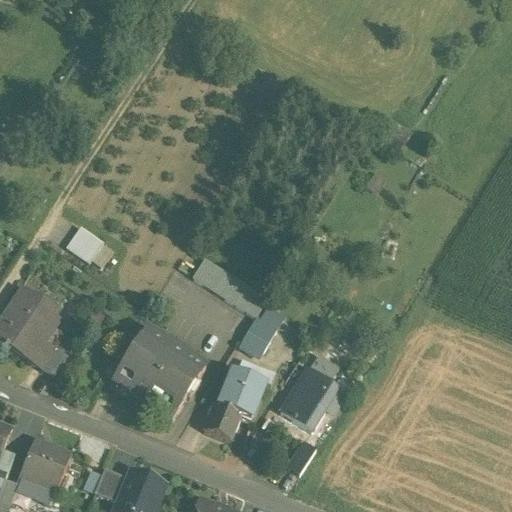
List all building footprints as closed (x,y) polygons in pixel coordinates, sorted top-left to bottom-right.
[(26,169),(13,185),(21,192),(34,176),(26,169)] [(102,249),(79,234),(72,244),(95,260),(102,249)] [(95,260),(72,244),(65,254),(88,270),(95,260)] [(266,304),(203,264),(191,284),(254,324),(266,304)] [(61,320),(21,295),(0,327),(0,357),(1,358),(0,359),(2,361),(7,354),(29,369),(43,348),(61,320)] [(282,326),(265,316),(258,327),(265,331),(275,337),(282,326)] [(258,327),(255,324),(245,340),(237,353),(247,359),(248,359),(265,331),(258,327)] [(265,331),(248,359),(262,358),(275,337),(265,331)] [(204,373),(147,336),(113,388),(170,425),(204,373)] [(43,348),(29,369),(52,384),(66,363),(43,348)] [(273,381),(246,371),(243,377),(244,377),(243,382),(263,390),(269,392),(273,381)] [(237,375),(229,395),(225,394),(217,413),(240,422),(239,424),(248,428),(263,390),(243,382),(244,377),(243,377),(237,375)] [(333,392),(307,375),(280,419),(310,438),(325,415),(336,397),(337,395),(333,392)] [(350,393),(337,385),(333,392),(337,395),(336,397),(343,401),(344,402),(350,393)] [(336,397),(325,415),(332,419),(343,401),(336,397)] [(217,413),(213,411),(202,438),(229,449),(239,424),(240,422),(217,413)] [(10,436),(0,432),(0,460),(1,458),(10,436)] [(70,461),(33,446),(18,483),(55,498),(70,461)] [(303,448),(286,474),(298,481),(314,456),(303,448)] [(1,458),(0,460),(0,484),(3,486),(4,485),(13,462),(1,458)] [(126,485),(103,475),(93,500),(116,509),(126,485)] [(155,511),(164,493),(129,478),(126,485),(116,509),(115,511),(155,511)] [(0,494),(0,511),(8,511),(17,491),(4,485),(3,486),(0,494)]
